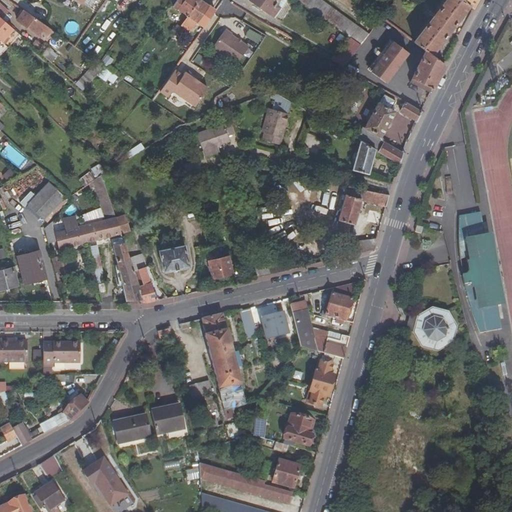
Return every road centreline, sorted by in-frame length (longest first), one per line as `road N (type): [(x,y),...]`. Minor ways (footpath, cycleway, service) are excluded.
road 1 (secondary): [(384,264),(418,149),(497,0)]
road 2 (secondary): [(317,511),(384,264)]
road 3 (tertiary): [(144,322),(384,264)]
road 4 (tertiary): [(144,322),(88,418),(0,471)]
road 5 (tertiary): [(0,320),(144,322)]
